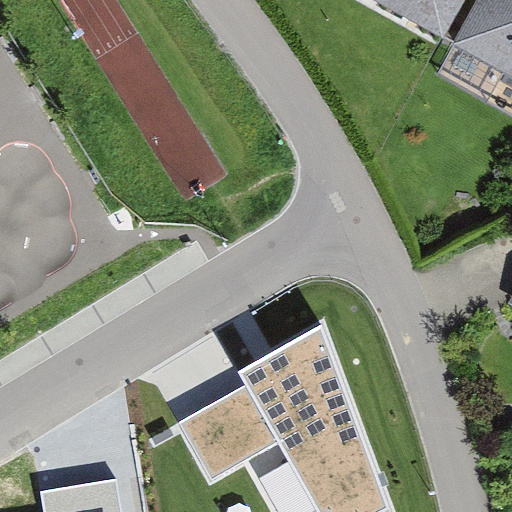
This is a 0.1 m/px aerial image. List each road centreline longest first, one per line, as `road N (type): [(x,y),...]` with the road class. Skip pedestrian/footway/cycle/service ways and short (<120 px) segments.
road 1 (residential): [(343,224),(0,425)]
road 2 (residential): [(464,511),(394,281),(343,224)]
road 3 (residential): [(343,224),(320,136),(221,0)]
